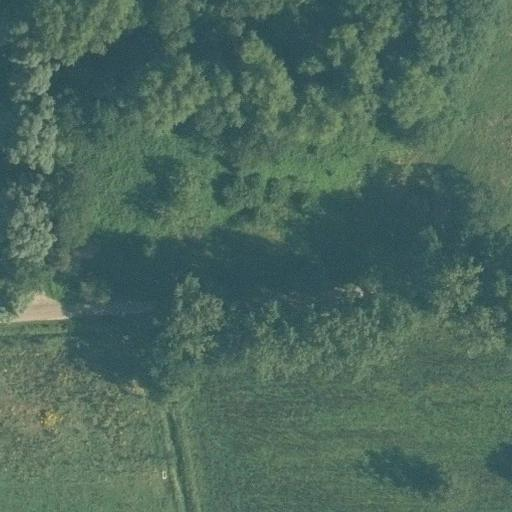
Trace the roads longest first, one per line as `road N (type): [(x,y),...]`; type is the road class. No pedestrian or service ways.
road 1 (track): [(511,287),(384,304),(37,326)]
road 2 (track): [(37,326),(63,0)]
